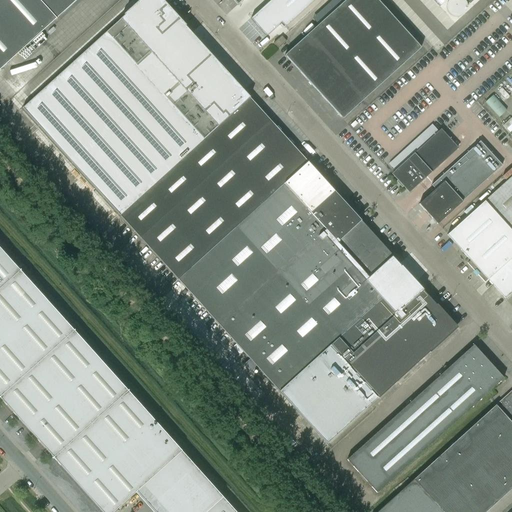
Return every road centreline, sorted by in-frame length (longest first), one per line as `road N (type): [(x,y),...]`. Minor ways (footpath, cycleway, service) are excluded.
road 1 (unknown): [(126,239),(277,407),(324,446),(339,445),(511,302)]
road 2 (unclassified): [(511,344),(201,0)]
road 3 (unknown): [(365,126),(493,25)]
